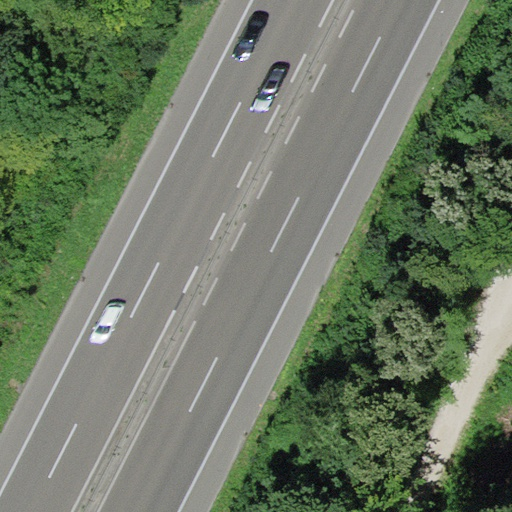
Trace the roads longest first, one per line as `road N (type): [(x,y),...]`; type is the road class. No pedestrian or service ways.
road 1 (motorway): [(154,511),(417,0)]
road 2 (motorway): [(291,0),(29,511)]
